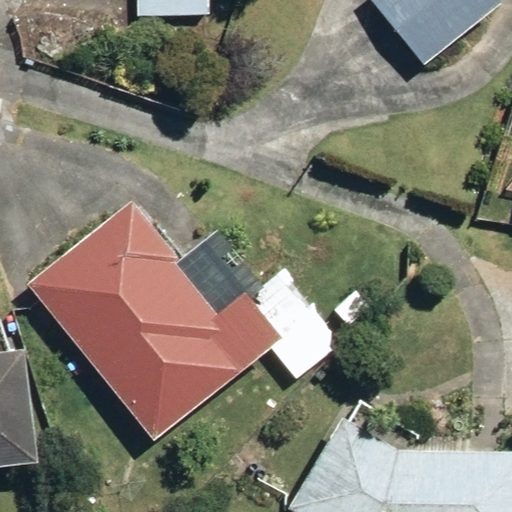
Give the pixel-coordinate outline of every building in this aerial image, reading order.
[(132,0),(133,19),(204,17),(203,0),(132,0)] [(491,5),(486,0),(360,0),(358,2),(412,69),(491,5)] [(123,207),(19,287),(143,449),(266,355),(286,380),(333,344),(278,271),(250,293),(208,238),(169,268),(123,207)] [(0,473),(15,471),(0,354),(0,473)] [(511,511),(511,455),(387,453),(319,428),(278,511),(511,511)]
